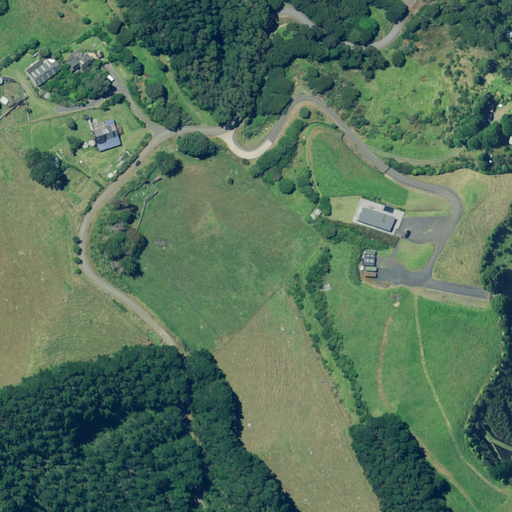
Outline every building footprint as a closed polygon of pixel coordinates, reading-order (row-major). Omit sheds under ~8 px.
[(66,63),(71,70),(76,66),(79,71),(92,62),(86,53),(75,60),(74,58),(66,63)] [(60,69),(51,57),(27,75),(36,87),(60,69)] [(97,124),(90,126),(98,152),(119,145),(117,137),(124,135),(120,124),(113,126),(111,119),(103,122),(105,127),(98,129),(97,124)] [(89,134),(86,135),(85,133),(81,134),(84,144),(88,143),(87,138),(90,138),(89,134)] [(393,221),(362,211),(358,224),(389,234),(393,221)]
